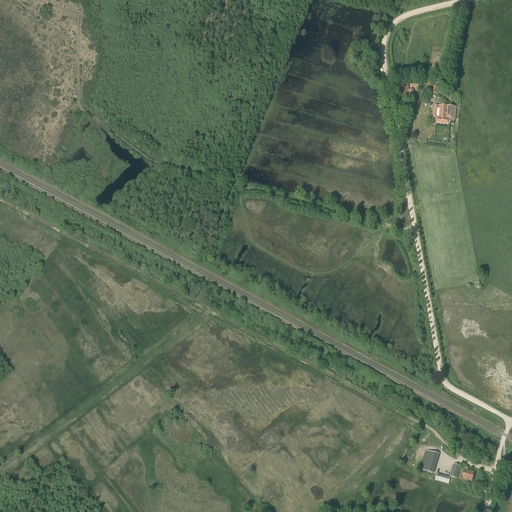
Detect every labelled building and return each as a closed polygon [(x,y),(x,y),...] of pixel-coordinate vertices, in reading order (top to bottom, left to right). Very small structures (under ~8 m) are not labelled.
[(350,57),(352,46),(343,45),(341,55),(350,57)] [(457,89),(455,73),(449,74),(450,83),(452,83),(453,90),(457,89)] [(414,96),(414,90),(409,90),(408,84),(398,85),(399,98),(410,97),(414,96)] [(447,119),(448,106),(438,106),(437,116),(439,116),(439,118),(436,118),(436,124),(449,125),(450,120),(447,119)] [(456,107),(448,106),(447,119),(450,120),(455,120),(456,107)] [(439,454),(427,451),(421,470),(434,474),(439,454)] [(449,477),(457,479),(460,466),(453,464),(449,477)] [(465,470),(462,480),(472,482),(474,472),(465,470)] [(437,474),(435,481),(448,485),(450,478),(437,474)]
